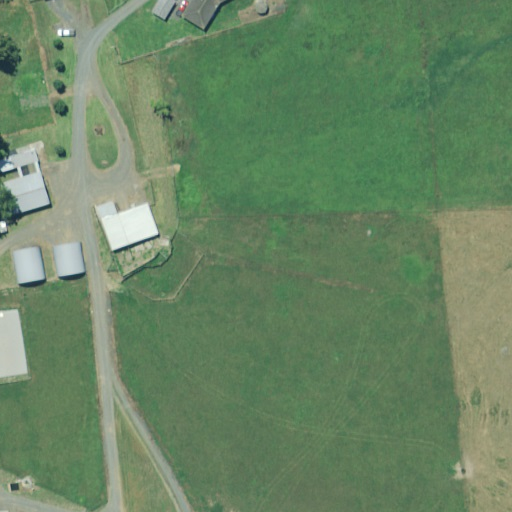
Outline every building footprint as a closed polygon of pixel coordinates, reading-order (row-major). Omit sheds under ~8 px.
[(176,5),(168,0),(161,0),(153,13),(166,20),(176,5)] [(225,0),(192,0),(183,16),(204,29),(219,4),(225,0)] [(269,13),(268,1),(256,3),(258,15),(269,13)] [(40,162),(37,149),(11,157),(15,169),(40,162)] [(51,204),(42,173),(0,185),(0,187),(9,217),(51,204)] [(120,215),(115,202),(99,207),(114,251),(161,234),(150,204),(120,215)] [(86,272),(81,244),(55,249),(60,277),(86,272)] [(48,279),(43,247),(13,252),(18,284),(48,279)]
